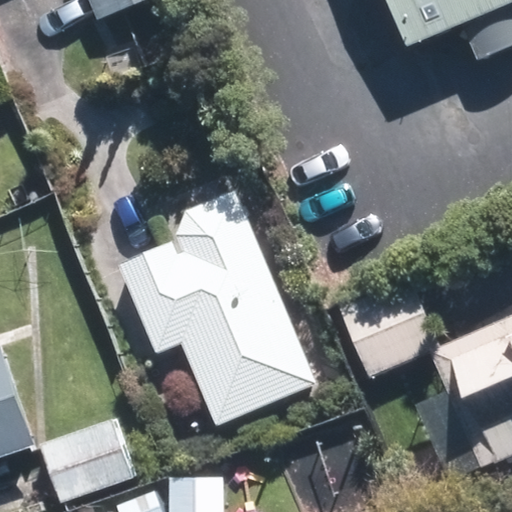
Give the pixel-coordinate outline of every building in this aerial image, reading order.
[(89,0),(95,13),(122,0),(89,0)] [(511,0),(395,0),(414,45),(467,23),(478,50),(508,38),(511,36),(511,0)] [(215,418),(315,379),(237,183),(185,204),(173,231),(117,253),(154,345),(182,334),(215,418)] [(414,284),(341,316),(363,366),(436,335),(414,284)] [(511,447),(511,304),(425,343),(477,463),(511,447)] [(0,447),(34,436),(1,335),(0,335),(0,447)] [(132,471),(112,412),(37,438),(57,496),(132,471)] [(223,511),(225,472),(172,472),(171,511),(223,511)] [(165,511),(158,489),(116,503),(119,511),(165,511)]
